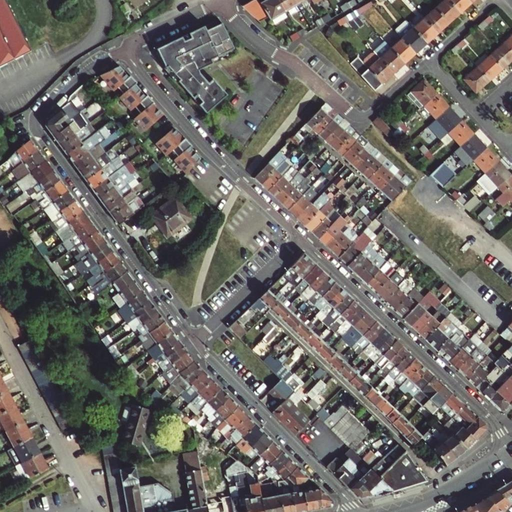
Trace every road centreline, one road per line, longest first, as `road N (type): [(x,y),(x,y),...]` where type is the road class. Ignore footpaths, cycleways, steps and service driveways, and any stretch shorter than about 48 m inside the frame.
road 1 (residential): [(194,340),(36,123),(84,72),(125,48)]
road 2 (residential): [(300,239),(486,413),(511,450)]
road 3 (residential): [(429,61),(371,113),(357,116),(253,38),(221,1)]
road 4 (residential): [(125,48),(215,158),(300,239)]
road 5 (residential): [(357,511),(194,340)]
road 6 (residential): [(95,511),(0,325)]
road 7 (residential): [(511,308),(498,323),(381,212)]
road 8 (residential): [(300,239),(194,340)]
